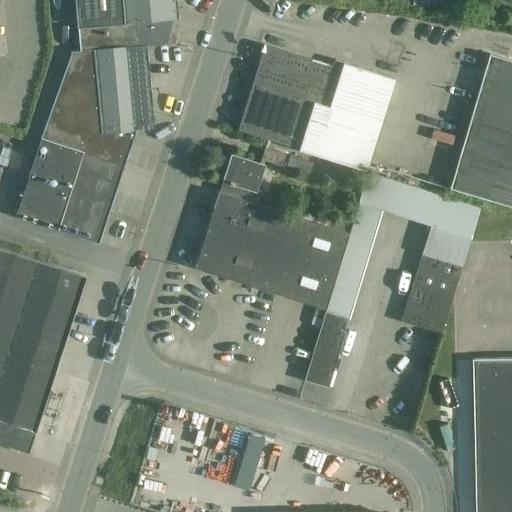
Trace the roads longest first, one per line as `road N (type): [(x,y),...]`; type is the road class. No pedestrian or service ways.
road 1 (unclassified): [(114,362),(232,0)]
road 2 (unclassified): [(431,511),(415,469),(395,452),(114,362)]
road 3 (unclassified): [(64,511),(114,362)]
